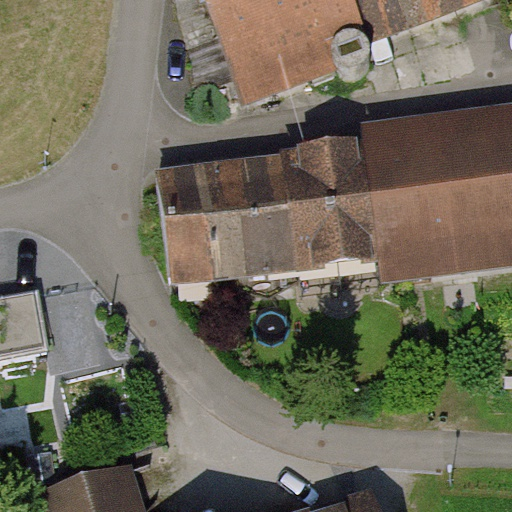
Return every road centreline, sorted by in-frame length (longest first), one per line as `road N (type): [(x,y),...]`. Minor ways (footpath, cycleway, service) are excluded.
road 1 (residential): [(511,458),(395,459),(271,435),(178,362),(123,259),(111,171)]
road 2 (residential): [(111,171),(129,0)]
